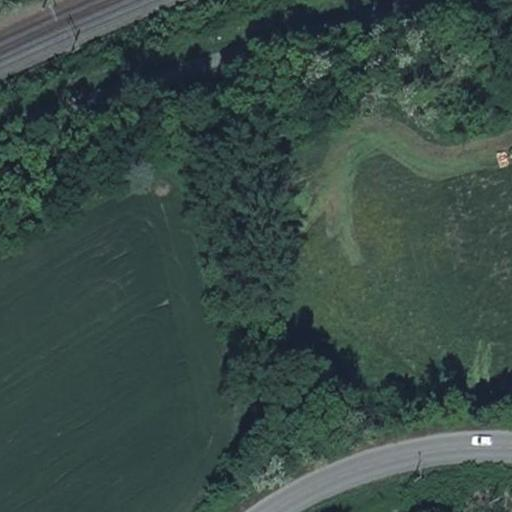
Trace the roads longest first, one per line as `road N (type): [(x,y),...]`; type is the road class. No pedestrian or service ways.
road 1 (residential): [(392,0),(0,133)]
road 2 (secondary): [(274,511),(302,490),(414,452),(511,446)]
